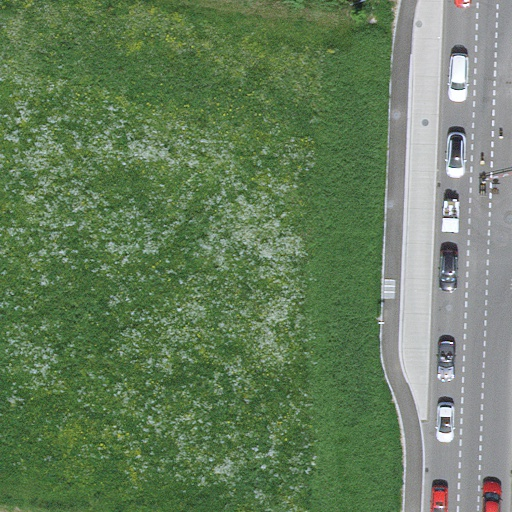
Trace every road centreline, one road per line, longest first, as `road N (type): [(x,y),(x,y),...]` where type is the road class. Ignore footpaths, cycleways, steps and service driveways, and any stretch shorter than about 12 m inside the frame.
road 1 (secondary): [(480,228),(469,511)]
road 2 (secondary): [(488,0),(480,228)]
